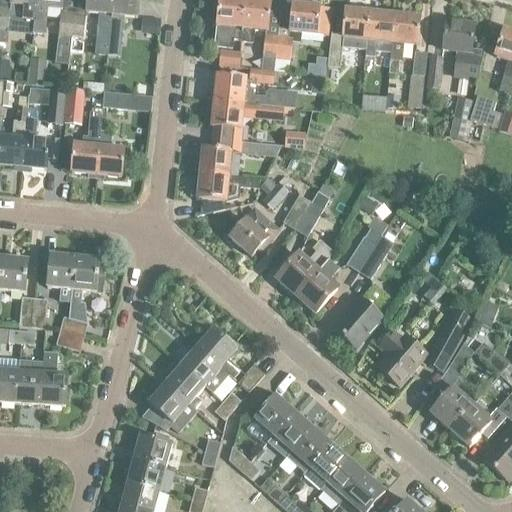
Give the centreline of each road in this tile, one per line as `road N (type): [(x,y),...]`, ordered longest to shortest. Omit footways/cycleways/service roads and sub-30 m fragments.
road 1 (residential): [(483,511),(186,258),(143,240)]
road 2 (residential): [(143,240),(160,0)]
road 3 (residential): [(83,441),(143,240)]
road 4 (residential): [(143,240),(0,220)]
